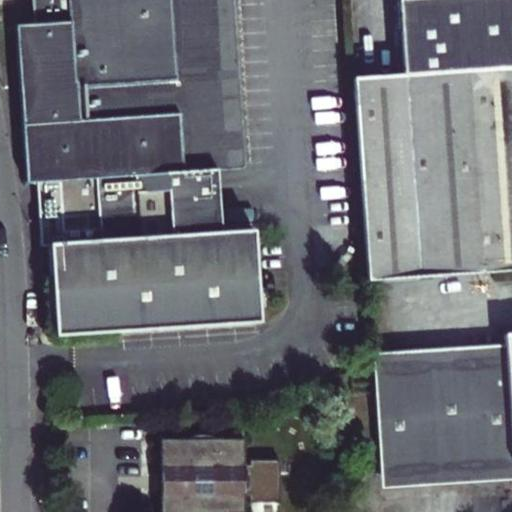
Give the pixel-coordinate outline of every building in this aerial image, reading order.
[(53,243),(58,334),(257,320),(249,206),(211,209),(208,169),(251,167),(239,0),(31,0),(33,21),(16,22),(28,181),(39,181),(43,243),(53,243)] [(511,0),(399,0),(405,73),(352,77),(367,278),(511,267),(511,0)] [(511,401),(508,344),(372,353),(381,487),(511,478),(511,401)] [(71,398),(49,399),(50,414),(71,413),(71,398)] [(189,440),(161,440),(161,470),(157,470),(156,497),(161,497),(160,511),(245,511),(245,493),(250,492),(250,473),(245,473),(245,441),(218,440),(218,437),(189,437),(189,440)]
